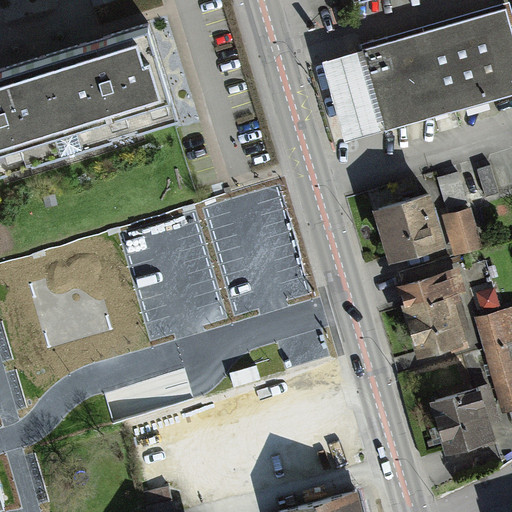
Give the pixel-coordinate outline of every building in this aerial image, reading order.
[(511,47),(498,0),(487,0),(305,54),(319,96),(336,149),(511,92),(511,47)] [(92,39),(42,54),(73,149),(177,114),(149,22),(92,39)] [(0,172),(73,149),(42,54),(0,67),(0,172)] [(428,197),(376,213),(391,261),(443,245),(428,197)] [(480,245),(470,210),(445,217),(455,252),(480,245)] [(398,288),(419,356),(465,342),(461,329),(467,327),(456,291),(463,289),(457,270),(398,288)] [(493,289),(478,293),(482,309),(498,304),(493,289)] [(511,308),(477,319),(503,410),(511,407),(511,308)] [(432,403),(447,453),(492,439),(487,423),(499,419),(488,386),(432,403)] [(164,511),(160,491),(136,496),(139,511),(164,511)] [(353,511),(349,494),(279,511),(353,511)]
